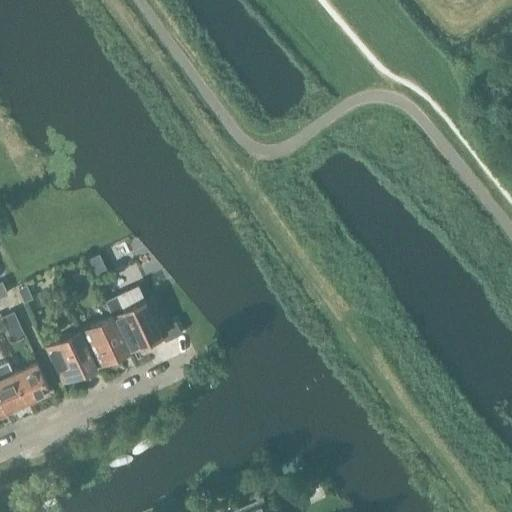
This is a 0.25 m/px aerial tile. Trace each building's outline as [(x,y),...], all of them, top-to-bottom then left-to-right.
[(138,283),(105,298),(112,312),(128,347),(148,338),(150,341),(162,336),(157,327),(166,323),(152,293),(145,297),(138,283)] [(26,284),(19,288),(24,299),(31,295),(26,284)] [(14,312),(2,318),(11,339),(23,333),(14,312)] [(111,313),(78,328),(94,363),(116,353),(117,356),(128,351),(130,351),(128,347),(112,312),(111,313)] [(78,328),(45,344),(61,378),(82,369),(84,372),(96,366),(94,363),(78,328)] [(35,359),(13,370),(26,398),(48,388),(35,359)] [(12,370),(0,375),(0,399),(4,408),(26,398),(13,370),(12,370)] [(273,470),(262,475),(269,489),(280,484),(273,470)] [(267,511),(261,497),(227,511),(267,511)] [(205,499),(197,502),(199,509),(208,506),(205,499)]
